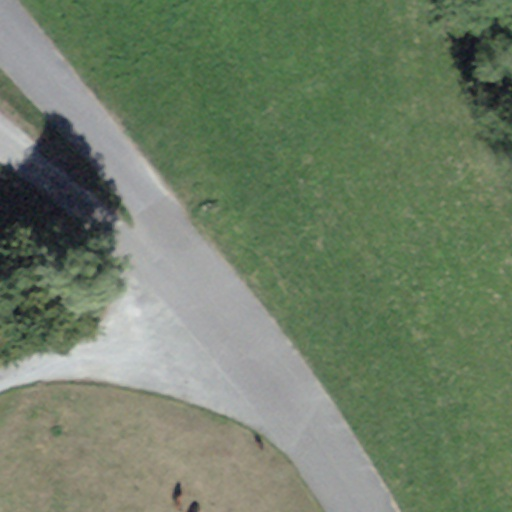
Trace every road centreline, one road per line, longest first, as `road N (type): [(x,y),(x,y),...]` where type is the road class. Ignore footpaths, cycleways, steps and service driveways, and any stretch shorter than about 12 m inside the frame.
road 1 (unclassified): [(364,511),(261,353),(0,38)]
road 2 (track): [(261,353),(55,367),(0,382)]
